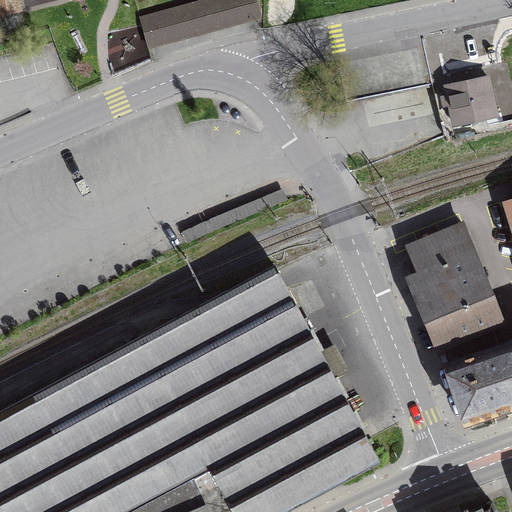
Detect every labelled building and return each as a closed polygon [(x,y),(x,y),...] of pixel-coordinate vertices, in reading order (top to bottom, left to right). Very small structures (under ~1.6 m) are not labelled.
[(149,47),(246,20),(240,0),(205,0),(141,18),(149,47)] [(240,0),(246,20),(260,17),(255,0),(240,0)] [(339,65),(347,104),(433,86),(424,47),(339,65)] [(448,87),(455,123),(495,115),(487,79),(448,87)] [(441,343),(491,323),(501,319),(463,225),(408,247),(421,277),(409,282),(436,346),(441,343)] [(0,511),(285,511),(380,462),(274,264),(0,410),(0,511)] [(511,398),(495,347),(499,345),(491,323),(441,343),(466,421),(511,405),(511,398)] [(495,347),(511,398),(511,341),(499,345),(495,347)] [(495,511),(491,501),(468,511),(467,509),(460,511),(495,511)]
